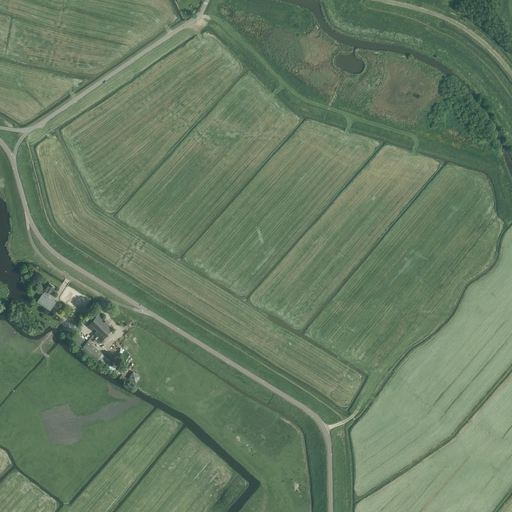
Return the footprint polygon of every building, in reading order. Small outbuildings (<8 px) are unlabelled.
[(45,291),(50,294),(53,291),(52,290),(55,286),(49,282),(44,290),(45,291)] [(50,294),(45,291),(43,293),(39,298),(37,302),(50,310),(55,302),(53,300),(49,297),(48,297),(50,294)] [(101,320),(103,317),(98,313),(87,326),(91,330),(93,328),(96,331),(94,333),(102,340),(112,330),(113,328),(105,321),(104,323),(101,320)] [(73,335),(66,328),(64,326),(59,330),(62,333),(69,340),(73,335)] [(79,345),(84,339),(76,332),(71,338),(79,345)] [(101,353),(88,340),(81,348),(94,361),(101,353)] [(132,371),(129,378),(136,381),(139,374),(132,371)]
